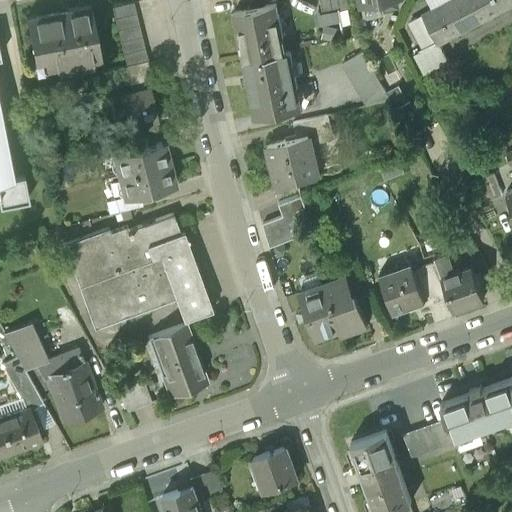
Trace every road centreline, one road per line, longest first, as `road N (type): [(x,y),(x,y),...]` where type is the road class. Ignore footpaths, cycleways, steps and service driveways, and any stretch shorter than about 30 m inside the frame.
road 1 (residential): [(185,0),(240,224),(296,399)]
road 2 (residential): [(15,501),(296,399)]
road 3 (residential): [(296,399),(511,323)]
road 4 (residential): [(296,399),(340,511)]
